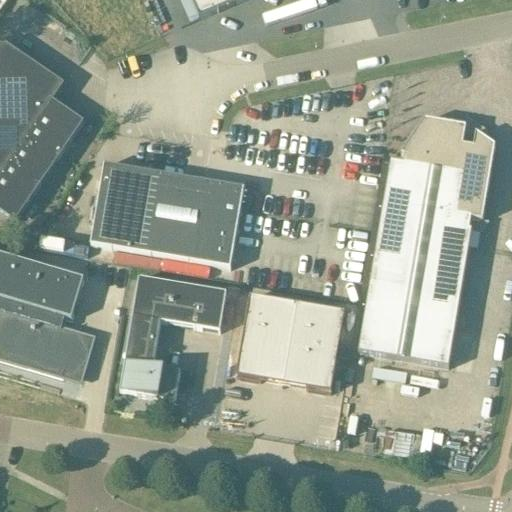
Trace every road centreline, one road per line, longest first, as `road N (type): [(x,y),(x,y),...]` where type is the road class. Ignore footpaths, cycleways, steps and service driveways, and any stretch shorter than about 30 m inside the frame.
road 1 (unclassified): [(474,511),(91,448)]
road 2 (unclassified): [(161,95),(511,27)]
